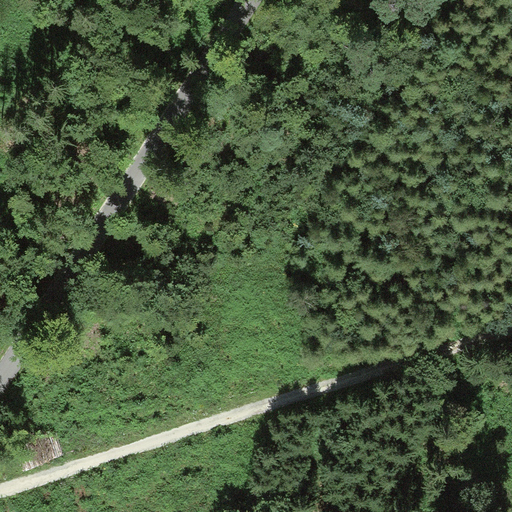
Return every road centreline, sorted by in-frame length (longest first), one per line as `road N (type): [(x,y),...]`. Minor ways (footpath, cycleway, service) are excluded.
road 1 (track): [(511,323),(44,466),(0,471)]
road 2 (unclassified): [(0,374),(256,0)]
